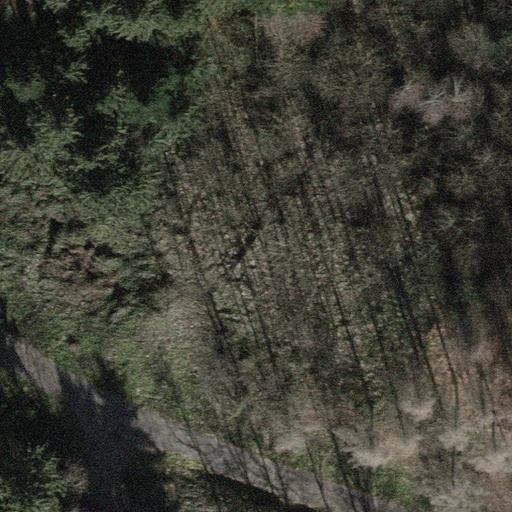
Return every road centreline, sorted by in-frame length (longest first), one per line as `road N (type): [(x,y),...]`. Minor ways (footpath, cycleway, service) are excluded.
road 1 (track): [(0,343),(181,441),(445,511)]
road 2 (track): [(52,0),(41,372)]
